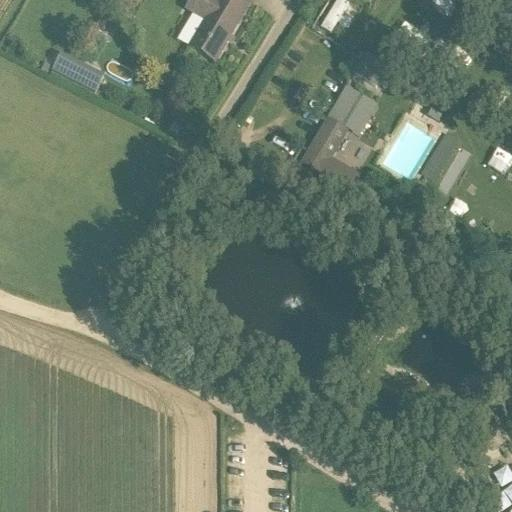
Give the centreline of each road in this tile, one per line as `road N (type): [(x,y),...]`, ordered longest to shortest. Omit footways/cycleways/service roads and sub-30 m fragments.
road 1 (unclassified): [(419,511),(138,345),(126,327),(129,278),(307,0)]
road 2 (track): [(0,294),(138,345)]
